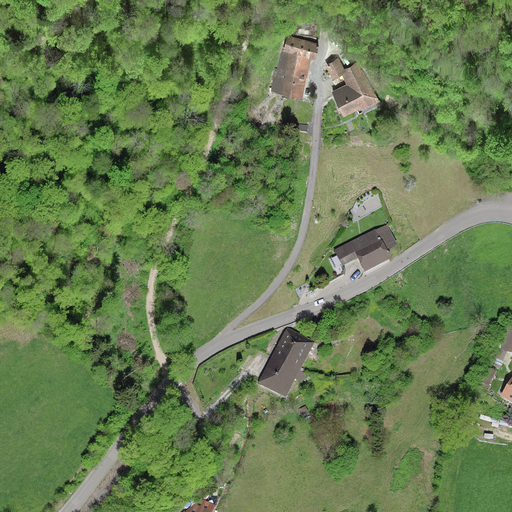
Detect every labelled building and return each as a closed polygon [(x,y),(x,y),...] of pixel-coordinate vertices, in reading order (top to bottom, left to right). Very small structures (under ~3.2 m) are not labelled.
[(284,50),(281,50),(277,70),(275,69),(271,89),(299,94),(306,55),(315,57),(317,44),(286,37),(284,50)] [(342,71),(348,81),(329,92),(342,113),(357,103),(363,112),(379,102),(356,62),(350,65),(342,70),(336,59),(326,64),(333,76),(342,71)] [(291,130),(295,131),(305,133),(306,126),(292,124),(291,130)] [(342,265),(357,258),(364,271),(388,258),(384,251),(393,246),(383,227),(374,232),(335,252),(342,265)] [(501,325),(499,347),(506,350),(511,350),(511,324),(505,323),(501,325)] [(274,353),(278,355),(276,360),(293,369),(296,370),(308,346),(302,343),(291,337),(288,336),(284,343),(280,341),(274,353)] [(506,350),(499,347),(495,356),(502,359),(506,350)] [(502,359),(495,356),(491,365),(498,368),(502,359)] [(276,360),(264,382),(281,391),(290,376),(295,378),(298,371),(296,370),(293,369),(276,360)] [(486,367),(479,381),(487,385),(494,371),(486,367)] [(332,403),(320,407),(323,416),(335,412),(332,403)] [(305,408),(299,412),(302,417),(308,414),(305,408)] [(165,441),(163,432),(156,434),(158,443),(165,441)] [(208,511),(212,507),(197,500),(186,511),(185,511),(208,511)]
